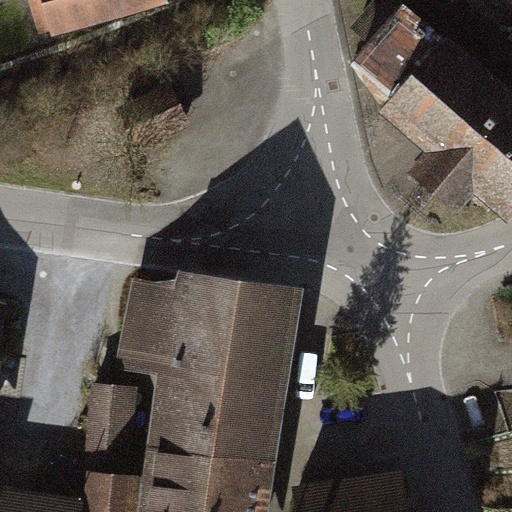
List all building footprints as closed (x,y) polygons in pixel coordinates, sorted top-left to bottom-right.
[(35,0),(43,27),(135,0),(35,0)] [(357,63),(394,113),(435,148),(416,173),(456,206),(475,182),(511,212),(511,99),(407,10),(404,14),(389,0),(373,0),(358,20),(379,39),(357,63)] [(173,79),(128,98),(147,142),(192,123),(173,79)] [(258,511),(290,291),(195,276),(161,285),(153,283),(152,290),(138,288),(127,342),(133,344),(131,357),(174,364),(154,511),(258,511)] [(132,388),(98,385),(92,446),(127,449),(132,388)] [(407,511),(402,476),(298,491),(301,511),(407,511)] [(130,511),(133,481),(93,477),(89,511),(130,511)] [(0,511),(81,511),(82,510),(0,497),(0,511)]
